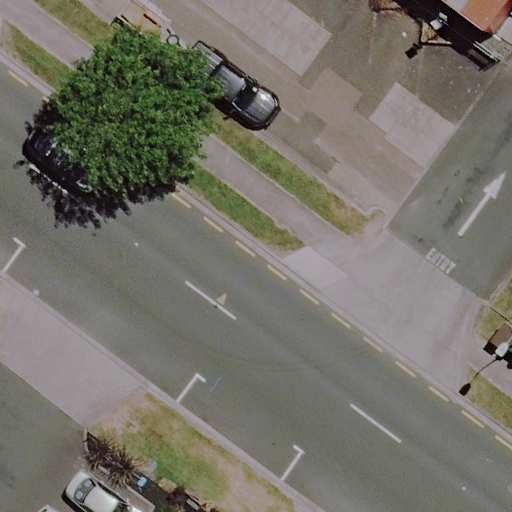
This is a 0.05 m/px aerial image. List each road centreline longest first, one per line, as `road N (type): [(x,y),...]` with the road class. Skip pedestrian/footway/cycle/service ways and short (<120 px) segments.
road 1 (tertiary): [(499,511),(0,140)]
road 2 (unknown): [(511,300),(475,363),(485,501)]
